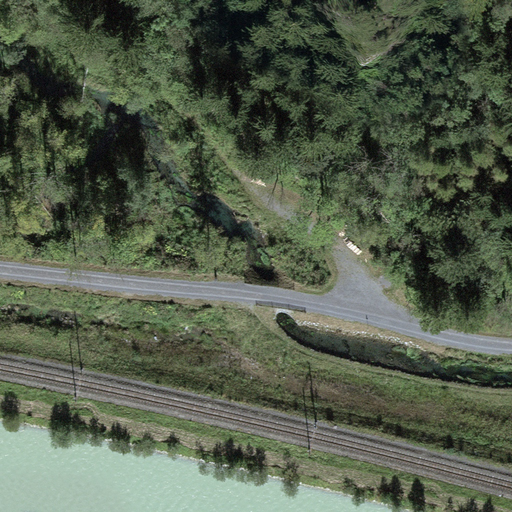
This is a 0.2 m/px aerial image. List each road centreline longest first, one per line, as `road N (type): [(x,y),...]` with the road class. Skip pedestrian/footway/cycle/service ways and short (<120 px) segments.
road 1 (track): [(511,346),(309,304),(0,267)]
road 2 (track): [(23,0),(165,88),(343,258),(375,318)]
